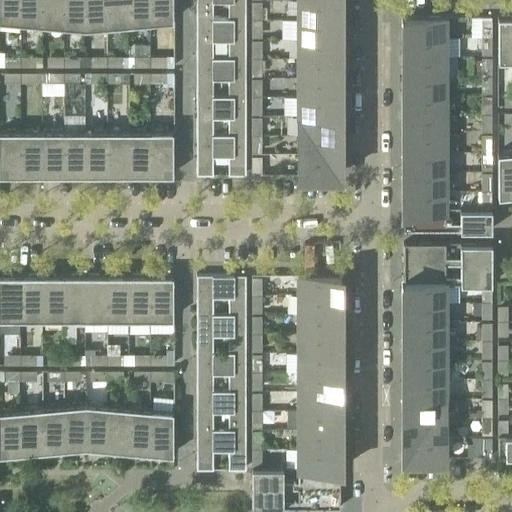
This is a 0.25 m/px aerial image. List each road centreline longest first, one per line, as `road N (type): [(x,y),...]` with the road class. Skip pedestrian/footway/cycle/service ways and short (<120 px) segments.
road 1 (residential): [(371,506),(373,231)]
road 2 (residential): [(185,232),(187,473)]
road 3 (residential): [(184,0),(185,232)]
road 4 (residential): [(373,231),(372,0)]
road 5 (residential): [(185,232),(373,231)]
road 6 (residential): [(0,232),(185,232)]
road 7 (residential): [(371,506),(511,505)]
